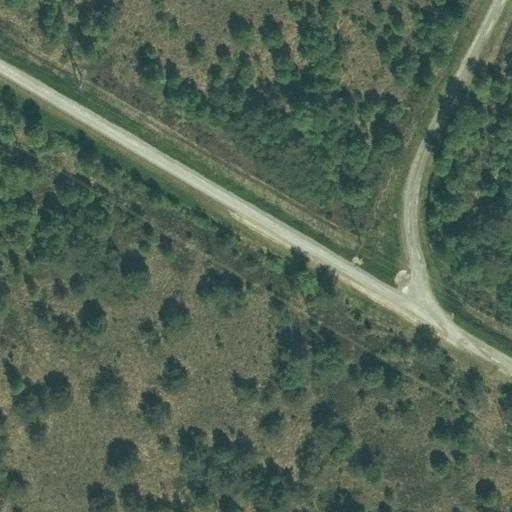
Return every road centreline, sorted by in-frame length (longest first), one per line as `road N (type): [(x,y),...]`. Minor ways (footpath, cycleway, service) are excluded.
road 1 (track): [(0,64),(511,359)]
road 2 (track): [(408,300),(408,185),(499,0)]
